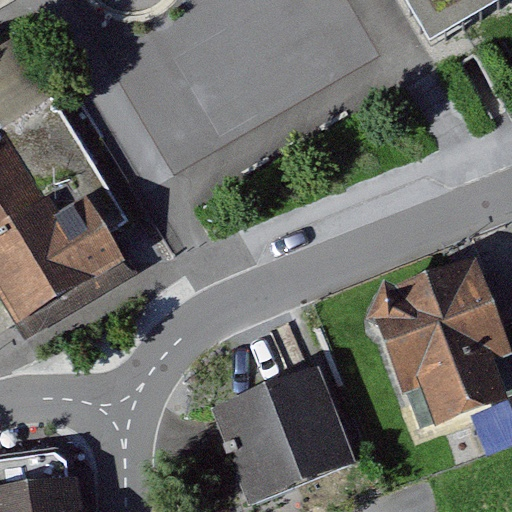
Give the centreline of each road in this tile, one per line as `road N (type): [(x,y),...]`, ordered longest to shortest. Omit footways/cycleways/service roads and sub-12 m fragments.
road 1 (residential): [(121,413),(174,344),(223,308),(511,191)]
road 2 (residential): [(0,408),(51,402),(121,413)]
